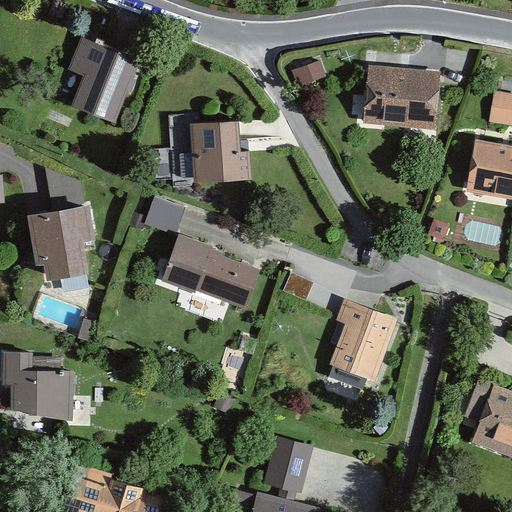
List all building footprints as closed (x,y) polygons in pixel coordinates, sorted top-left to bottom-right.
[(84,38),(69,73),(83,79),(71,108),(117,127),(144,64),(84,38)] [(296,68),(299,86),(334,75),(325,56),(296,68)] [(440,80),(371,74),(366,132),(435,137),(440,80)] [(511,89),(497,86),(488,117),(511,122),(511,89)] [(240,130),(193,132),(196,189),(252,186),(250,160),(241,161),(240,130)] [(511,154),(478,148),(469,195),(511,203),(511,154)] [(50,166),(55,202),(83,202),(80,180),(50,166)] [(156,195),(150,219),(179,230),(189,206),(156,195)] [(89,208),(25,217),(33,272),(46,271),(47,283),(85,278),(80,245),(94,243),(89,208)] [(180,242),(165,285),(246,314),(262,272),(180,242)] [(347,330),(333,371),(376,386),(398,324),(347,307),(341,326),(347,330)] [(33,355),(4,354),(3,389),(12,390),(10,414),(74,422),(74,374),(33,373),(33,355)] [(511,397),(494,391),(473,449),(511,462),(511,397)] [(273,435),(264,480),(306,487),(314,444),(273,435)] [(57,511),(182,511),(184,506),(68,473),(57,511)] [(305,511),(260,502),(257,511),(305,511)]
